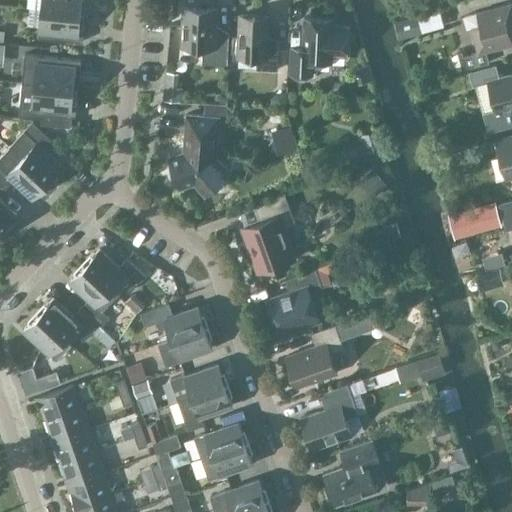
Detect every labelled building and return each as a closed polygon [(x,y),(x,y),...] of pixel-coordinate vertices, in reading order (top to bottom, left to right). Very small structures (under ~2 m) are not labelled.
[(42,0),(41,8),(81,12),(82,0),(42,0)] [(464,56),(462,51),(458,52),(463,69),(490,62),(486,50),(511,43),(511,38),(510,32),(511,31),(511,5),(511,4),(477,13),(480,25),(472,27),(479,52),(464,56)] [(184,6),(182,45),(203,45),(202,63),(227,64),(228,61),(229,35),(229,32),(216,31),(217,8),(184,6)] [(81,12),(41,8),(39,37),(83,41),(85,28),(80,27),(81,12)] [(238,61),(239,57),(257,58),(257,69),(278,70),(279,46),(267,45),(268,16),(240,14),(239,36),(229,35),(228,61),(238,61)] [(292,47),(291,73),(312,74),(313,60),(332,61),(332,54),(347,55),(348,26),(333,25),(334,18),(305,17),(304,35),(306,35),(305,48),(292,47)] [(25,54),(22,82),(74,87),(76,72),(80,73),(82,59),(25,54)] [(469,72),(473,86),(488,82),(496,111),(510,107),(510,108),(511,107),(511,75),(500,78),(496,64),(469,72)] [(163,95),(178,96),(180,72),(164,71),(163,95)] [(73,102),(74,87),(22,82),(19,114),(42,117),(42,123),(71,126),(72,116),(76,116),(78,103),(73,102)] [(169,172),(169,175),(171,178),(174,179),(177,180),(180,188),(195,182),(206,197),(212,188),(215,189),(218,189),(221,187),(223,185),(224,182),(225,175),(230,172),(216,157),(219,116),(187,114),(184,151),(182,151),(167,156),(172,165),(171,166),(169,169),(169,172)] [(10,145),(10,146),(22,157),(48,181),(63,165),(44,148),(52,139),(33,121),(10,145)] [(290,125),(272,127),(274,149),(292,147),(290,125)] [(385,155),(377,129),(360,134),(363,143),(355,146),(356,148),(344,151),(347,164),(359,160),(360,162),(385,155)] [(511,135),(496,139),(507,178),(511,177),(511,181),(511,135)] [(0,181),(6,188),(14,179),(33,197),(48,181),(22,157),(10,146),(0,156),(0,181)] [(0,227),(2,230),(17,214),(0,198),(0,193),(6,188),(0,181),(0,227)] [(242,227),(258,271),(295,257),(285,227),(296,223),(285,193),(255,204),(261,221),(242,227)] [(511,200),(500,203),(507,228),(511,227),(511,200)] [(85,264),(111,288),(117,294),(125,286),(130,292),(146,275),(127,258),(119,267),(100,249),(85,264)] [(315,263),(320,277),(338,271),(333,256),(315,263)] [(117,294),(111,288),(85,264),(70,280),(90,298),(81,307),(100,324),(102,326),(110,317),(102,310),(117,294)] [(500,266),(475,273),(480,290),(504,284),(500,266)] [(309,290),(322,286),(315,267),(285,279),(290,291),(268,299),(280,333),(320,319),(309,290)] [(100,324),(81,307),(73,315),(54,297),(39,313),(65,337),(71,343),(78,335),(84,341),(100,324)] [(172,338),(206,326),(198,306),(174,315),(169,302),(141,312),(146,325),(157,321),(160,329),(168,326),(172,338)] [(50,353),(65,337),(39,313),(24,329),(50,353)] [(316,346),(288,355),(298,386),(337,372),(330,353),(344,348),(336,324),(311,333),(316,346)] [(206,326),(172,338),(179,358),(213,347),(206,326)] [(161,340),(167,362),(178,359),(172,337),(161,340)] [(123,365),(136,397),(153,390),(140,359),(123,365)] [(193,396),(226,384),(219,364),(186,375),(186,373),(172,378),(179,400),(193,396)] [(33,366),(18,371),(26,394),(37,390),(33,379),(37,377),(33,366)] [(37,390),(61,382),(57,371),(37,377),(33,379),(37,390)] [(120,393),(128,390),(124,378),(116,381),(120,393)] [(312,449),(352,435),(346,418),(359,414),(348,383),(320,393),(326,410),(301,418),(312,449)] [(47,418),(82,406),(75,384),(39,396),(47,418)] [(193,396),(179,400),(189,428),(204,423),(201,415),(233,404),(226,384),(193,396)] [(128,390),(120,393),(124,405),(132,402),(128,390)] [(54,440),(90,428),(82,406),(47,418),(54,440)] [(135,436),(143,433),(139,421),(131,424),(135,436)] [(201,457),(246,442),(239,421),(194,437),(201,457)] [(61,462),(97,449),(90,428),(54,440),(61,462)] [(143,433),(135,436),(139,448),(147,445),(143,433)] [(177,433),(153,441),(157,453),(181,445),(177,433)] [(98,443),(101,458),(138,449),(135,435),(98,443)] [(347,465),(325,473),(336,504),(389,485),(372,439),(341,450),(347,465)] [(246,442),(201,457),(208,478),(253,462),(246,442)] [(69,483),(104,471),(97,449),(61,462),(69,483)] [(164,474),(163,471),(160,462),(152,465),(156,477),(164,474)] [(76,505),(112,492),(104,471),(69,483),(76,505)] [(160,489),(168,486),(164,474),(156,477),(160,489)] [(230,511),(233,511),(266,499),(259,479),(210,496),(215,511),(230,511)] [(78,511),(118,511),(112,492),(76,505),(78,511)] [(233,511),(230,511),(270,511),(266,499),(233,511)]
